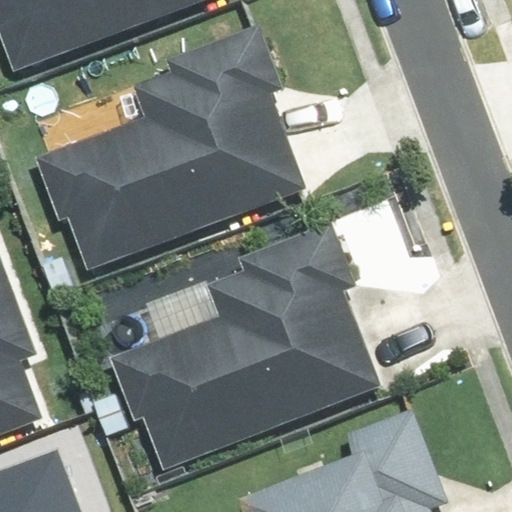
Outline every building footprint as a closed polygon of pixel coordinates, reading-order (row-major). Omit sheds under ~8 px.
[(0,0),(0,68),(8,88),(237,0),(0,0)] [(36,169),(80,282),(318,191),(258,37),(125,89),(141,129),(36,169)] [(120,367),(163,479),(396,389),(338,242),(219,288),(232,323),(120,367)] [(0,443),(63,419),(0,257),(0,443)] [(272,511),(456,511),(422,417),(363,438),(374,469),(270,507),(272,511)] [(73,511),(52,458),(0,477),(0,511),(73,511)]
